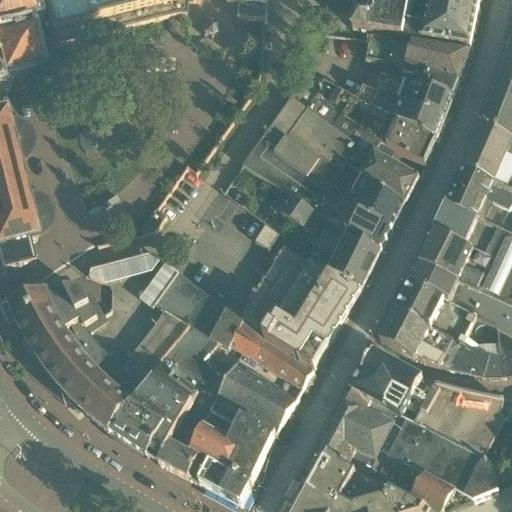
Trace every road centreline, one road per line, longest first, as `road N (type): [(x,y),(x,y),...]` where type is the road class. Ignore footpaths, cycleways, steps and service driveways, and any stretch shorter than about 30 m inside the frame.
road 1 (unclassified): [(0,297),(153,252),(287,72)]
road 2 (tertiary): [(161,511),(43,440),(15,408)]
road 3 (unclassified): [(356,344),(456,384),(511,388)]
